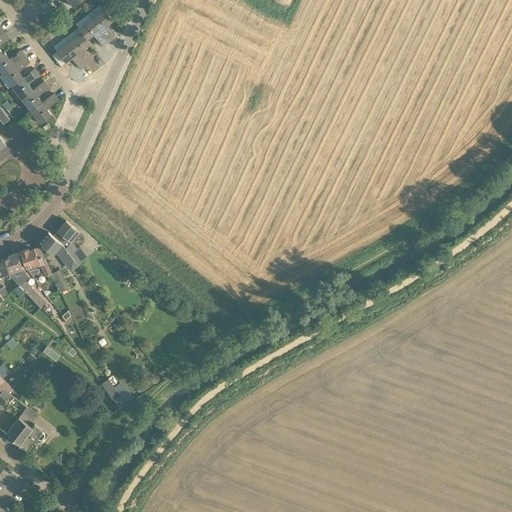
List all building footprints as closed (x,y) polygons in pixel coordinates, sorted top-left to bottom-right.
[(114,17),(117,15),(111,6),(107,9),(114,17)] [(90,19),(108,43),(115,38),(106,26),(112,21),(103,9),(90,19)] [(102,47),(108,43),(90,19),(77,29),(81,33),(87,40),(88,40),(93,36),(102,47)] [(4,32),(0,35),(0,55),(2,54),(0,50),(0,45),(9,39),(4,32)] [(91,44),(88,40),(87,40),(81,33),(68,42),(86,65),(92,61),(84,49),(91,44)] [(48,42),(44,37),(40,40),(43,45),(48,42)] [(80,70),(86,65),(68,42),(56,52),(65,63),(71,59),(80,70)] [(0,75),(1,75),(25,57),(20,50),(9,59),(4,52),(2,54),(0,55),(0,75)] [(23,78),(23,77),(18,72),(30,63),(25,57),(1,75),(11,87),(23,78)] [(32,90),(28,84),(39,76),(34,69),(23,77),(23,78),(11,87),(20,100),(32,90)] [(42,103),(42,102),(37,97),(48,88),(43,81),(32,90),(20,100),(30,112),(42,103)] [(42,103),(30,112),(39,125),(51,116),(46,109),(58,101),(53,94),(42,102),(42,103)] [(0,120),(3,124),(9,119),(0,107),(0,120)] [(24,130),(28,135),(34,131),(30,125),(24,130)] [(65,221),(56,232),(70,243),(71,242),(79,232),(76,231),(76,230),(65,221)] [(48,232),(39,244),(41,245),(53,255),(55,253),(59,256),(58,257),(65,265),(73,259),(70,254),(66,249),(70,243),(56,232),(55,233),(53,236),(48,232)] [(77,249),(71,242),(70,243),(66,249),(73,259),(77,265),(88,256),(80,246),(77,249)] [(28,249),(19,252),(20,254),(25,269),(26,269),(31,275),(40,272),(38,268),(37,265),(39,264),(39,265),(43,264),(43,266),(41,267),(45,276),(46,275),(51,273),(46,263),(39,247),(33,249),(28,251),(28,249)] [(8,257),(4,259),(9,274),(9,275),(12,278),(18,285),(20,286),(25,291),(31,298),(36,303),(41,298),(36,294),(25,281),(29,277),(22,270),(17,253),(8,255),(8,257)] [(0,276),(6,275),(7,280),(8,279),(12,278),(9,275),(9,274),(4,259),(0,260),(0,276)] [(60,292),(68,289),(59,269),(51,273),(60,292)] [(19,296),(25,291),(18,285),(13,290),(19,296)] [(1,288),(0,288),(0,294),(3,299),(9,294),(4,286),(1,288)] [(71,316),(68,310),(61,316),(65,321),(71,316)] [(94,352),(99,348),(96,343),(90,347),(94,352)] [(55,360),(59,354),(47,345),(42,351),(55,360)] [(30,354),(25,359),(32,364),(36,359),(30,354)] [(95,360),(90,363),(98,375),(103,372),(95,360)] [(0,391),(2,389),(8,393),(12,388),(8,384),(0,376),(0,391)] [(101,384),(113,400),(120,395),(114,387),(108,379),(101,384)] [(148,380),(136,388),(140,393),(151,385),(148,380)] [(122,381),(114,387),(120,395),(128,389),(122,381)] [(2,389),(0,391),(0,402),(3,405),(11,395),(8,393),(2,389)] [(33,419),(37,414),(27,407),(23,412),(33,419)] [(31,428),(18,417),(5,434),(18,445),(22,448),(26,451),(36,438),(39,440),(42,439),(44,437),(44,434),(41,432),(42,431),(34,425),(31,428)]
